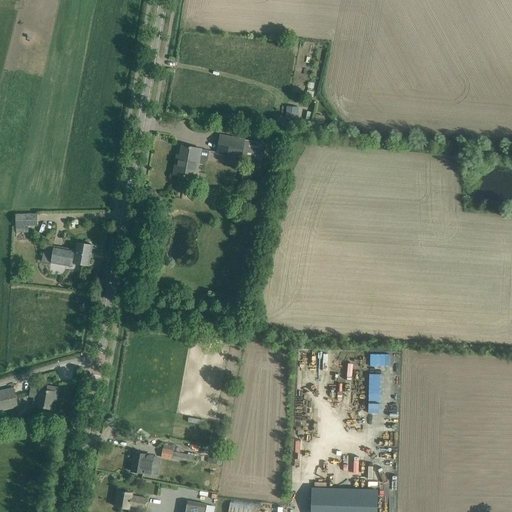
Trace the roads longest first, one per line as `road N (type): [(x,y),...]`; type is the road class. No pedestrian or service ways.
road 1 (tertiary): [(99,363),(162,0)]
road 2 (tertiary): [(73,511),(99,363)]
